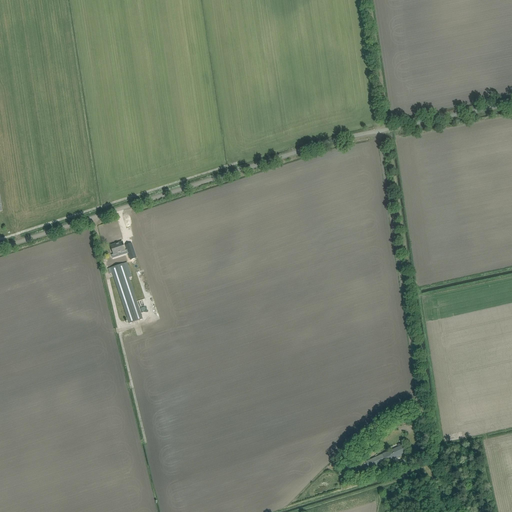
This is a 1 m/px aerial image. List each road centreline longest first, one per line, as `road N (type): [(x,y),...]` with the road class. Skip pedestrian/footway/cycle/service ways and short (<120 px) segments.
road 1 (unclassified): [(0,249),(377,131)]
road 2 (track): [(377,131),(403,297)]
road 3 (unclassified): [(511,103),(377,131)]
road 4 (track): [(403,297),(417,417)]
